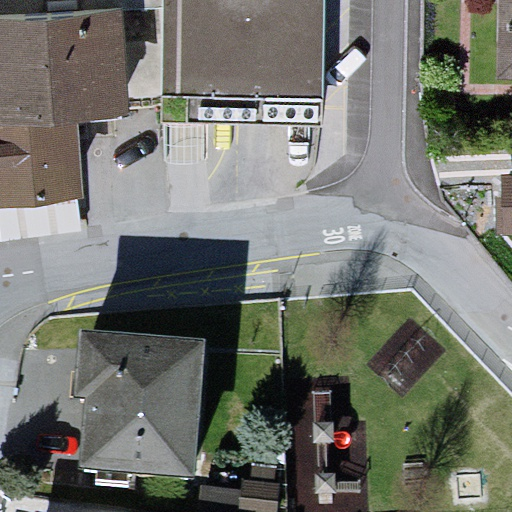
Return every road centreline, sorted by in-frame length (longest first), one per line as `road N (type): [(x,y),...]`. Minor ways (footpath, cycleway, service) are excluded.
road 1 (residential): [(372,239),(344,231),(0,290)]
road 2 (residential): [(378,0),(372,239)]
road 3 (residential): [(511,340),(421,253),(372,239)]
